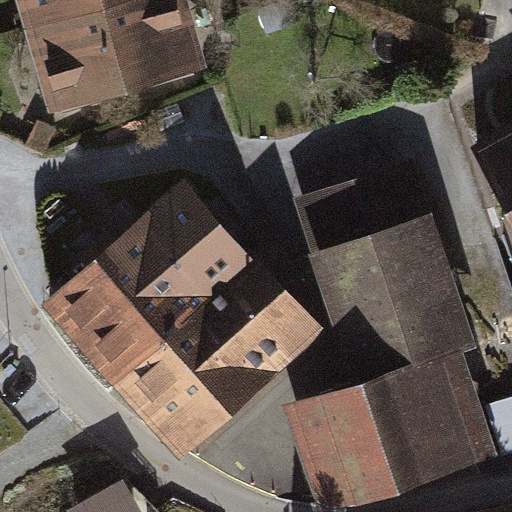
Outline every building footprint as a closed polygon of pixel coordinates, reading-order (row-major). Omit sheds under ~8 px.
[(33,0),(40,21),(112,0),(33,0)] [(112,0),(40,21),(62,100),(194,62),(176,0),(112,0)] [(511,128),(478,147),(511,208),(511,128)] [(404,167),(309,200),(368,376),(321,391),(356,497),(477,458),(444,350),(463,344),(404,167)] [(184,184),(122,239),(192,314),(252,259),(184,184)] [(192,314),(122,239),(119,237),(52,297),(121,377),(192,314)] [(252,259),(192,314),(245,372),(262,356),(274,370),(300,346),(288,334),(305,318),(263,272),(273,263),(261,251),(252,259)] [(245,372),(192,314),(121,377),(174,433),(245,372)] [(503,451),(511,448),(511,397),(492,403),(489,412),(503,451)] [(126,483),(80,507),(82,511),(153,511),(154,511),(126,483)]
